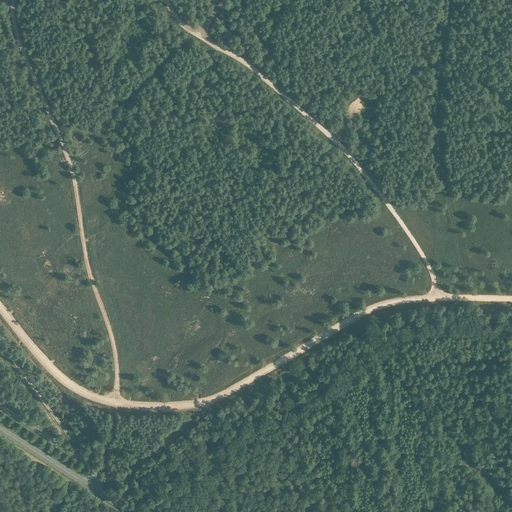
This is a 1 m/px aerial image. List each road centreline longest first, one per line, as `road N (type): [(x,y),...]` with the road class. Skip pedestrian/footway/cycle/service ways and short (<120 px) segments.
road 1 (track): [(0,307),(64,382),(107,400),(162,405),(219,395),(386,304),(511,299)]
road 2 (track): [(85,460),(0,344)]
road 3 (unclassified): [(90,487),(95,470),(88,461),(0,406)]
